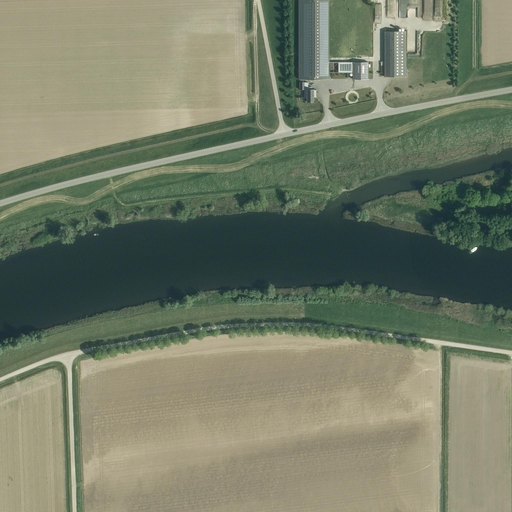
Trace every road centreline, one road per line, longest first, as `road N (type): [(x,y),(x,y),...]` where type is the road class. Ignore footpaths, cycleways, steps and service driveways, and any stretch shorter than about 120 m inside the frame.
road 1 (unclassified): [(511,352),(250,324),(68,355)]
road 2 (unclassified): [(0,204),(284,134)]
road 3 (unclassified): [(284,134),(511,89)]
road 4 (unclassified): [(74,511),(68,355)]
road 5 (unclassified): [(284,134),(258,0)]
